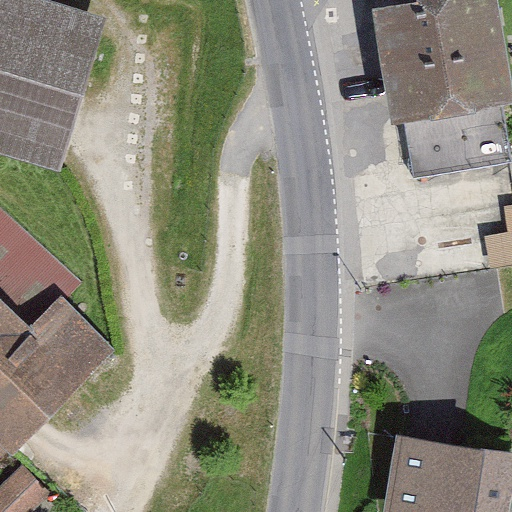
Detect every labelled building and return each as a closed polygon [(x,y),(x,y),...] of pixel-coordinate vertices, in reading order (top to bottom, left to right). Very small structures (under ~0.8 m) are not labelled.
[(105,10),(66,0),(0,0),(0,151),(61,169),(105,10)] [(355,0),(373,116),(401,112),(409,164),(511,149),(488,0),(355,0)] [(498,256),(511,255),(511,195),(495,197),(498,256)] [(30,323),(0,295),(0,449),(13,462),(115,353),(54,296),(30,323)] [(511,511),(511,426),(406,409),(389,510),(400,511),(511,511)] [(35,464),(0,483),(0,511),(14,511),(50,492),(35,464)]
